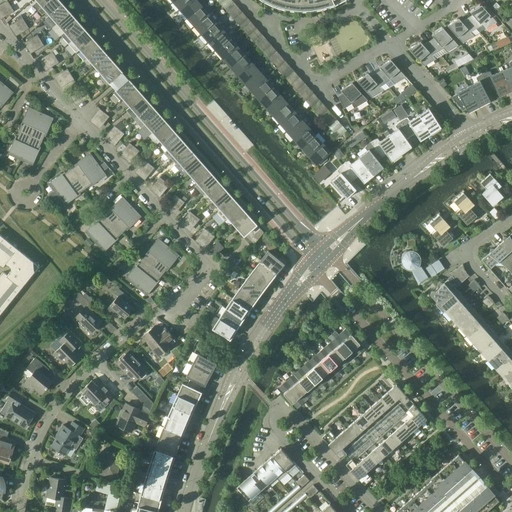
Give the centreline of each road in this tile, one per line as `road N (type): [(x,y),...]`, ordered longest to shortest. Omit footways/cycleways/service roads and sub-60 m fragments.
road 1 (tertiary): [(84,0),(311,259)]
road 2 (tertiary): [(321,248),(100,0)]
road 3 (tertiary): [(318,270),(511,494)]
road 4 (tertiary): [(511,460),(331,257)]
road 5 (residential): [(375,511),(286,412),(276,413),(274,428),(349,511)]
road 6 (residential): [(22,511),(31,459),(53,411),(155,312)]
road 7 (residential): [(197,252),(76,117)]
road 8 (residential): [(389,42),(357,4),(308,21),(248,11)]
road 9 (residential): [(511,311),(464,252),(511,215)]
road 10 (residential): [(469,133),(389,42)]
road 11 (tertiary): [(184,511),(226,399)]
